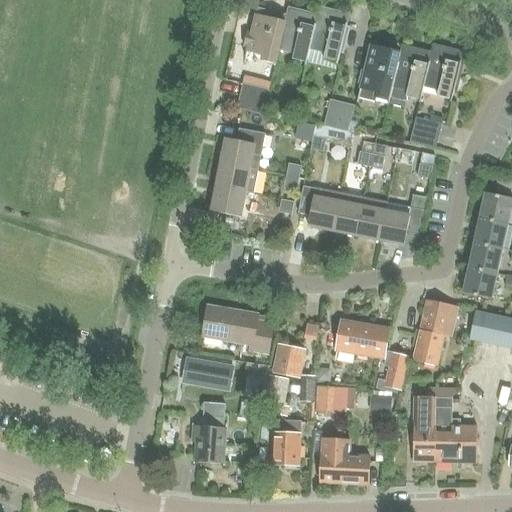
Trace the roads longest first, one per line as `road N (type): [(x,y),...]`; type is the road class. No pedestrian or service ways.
road 1 (residential): [(171,262),(312,288),(438,267),(451,247),(475,144),(511,87)]
road 2 (residential): [(171,262),(222,0)]
road 3 (residential): [(130,499),(132,440),(171,262)]
road 4 (tertiary): [(130,499),(0,458)]
